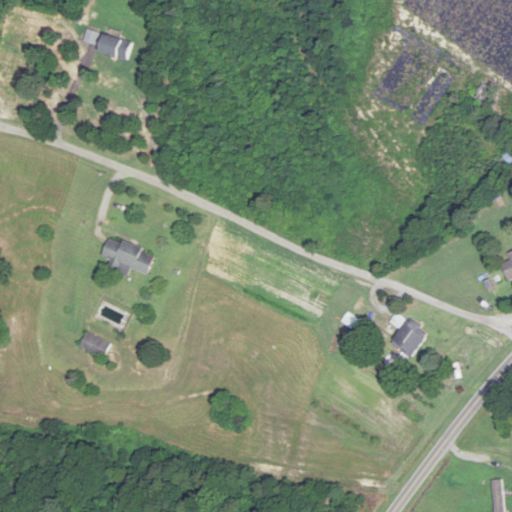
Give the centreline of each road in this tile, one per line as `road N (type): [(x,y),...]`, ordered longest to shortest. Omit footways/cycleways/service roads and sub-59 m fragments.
road 1 (residential): [(511,330),(392,294),(165,190),(0,131)]
road 2 (residential): [(394,511),(511,362)]
